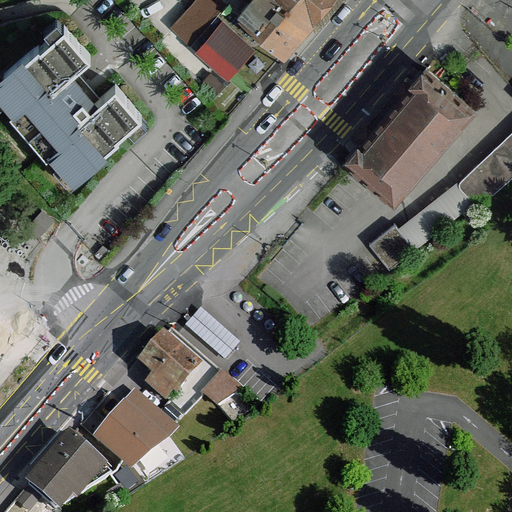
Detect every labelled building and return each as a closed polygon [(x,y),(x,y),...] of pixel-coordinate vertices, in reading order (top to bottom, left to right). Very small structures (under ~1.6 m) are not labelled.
[(285,54),(312,23),(307,19),(323,0),(254,0),(252,3),(240,15),(265,37),(284,53),(285,54)] [(265,37),(240,15),(226,3),(191,42),(229,77),(265,37)] [(91,55),(64,25),(40,46),(39,44),(0,78),(0,90),(17,110),(21,107),(55,146),(51,149),(75,176),(119,137),(118,135),(142,114),(116,84),(99,99),(85,83),(81,86),(70,74),(91,55)] [(354,164),(394,198),(471,108),(445,85),(427,69),(350,160),(354,164)] [(511,132),(511,133),(478,164),(482,169),(465,185),(483,204),(511,178),(511,132)] [(44,210),(31,225),(39,232),(52,218),(44,210)] [(394,223),(368,242),(386,268),(413,250),(394,223)] [(142,364),(155,375),(148,385),(165,399),(172,390),(176,393),(199,368),(165,339),(142,364)] [(218,407),(242,390),(224,374),(204,396),(218,407)] [(125,410),(100,438),(133,465),(162,441),(172,428),(155,415),(145,427),(125,410)] [(113,476),(69,439),(30,486),(33,488),(43,496),(60,510),(113,476)] [(118,486),(103,495),(109,506),(125,496),(118,486)] [(29,511),(43,496),(33,488),(19,504),(28,511),(29,511)]
